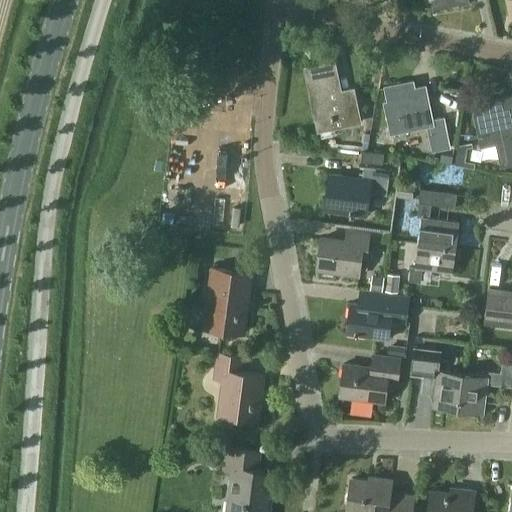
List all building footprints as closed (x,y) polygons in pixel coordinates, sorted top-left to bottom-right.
[(340,91),(334,62),(306,68),(318,130),(359,121),(352,89),(340,91)] [(449,122),(444,123),(443,117),(432,119),(425,85),(414,87),(413,80),(385,86),(388,101),(384,101),(391,132),(427,125),(432,150),(449,147),(447,139),(453,138),(449,122)] [(511,162),(511,96),(473,105),(482,145),(497,141),(502,165),(511,162)] [(454,151),(445,149),(442,162),(451,164),(454,151)] [(372,162),(371,166),(390,169),(387,186),(395,187),(398,164),(382,163),(383,152),(360,150),(359,160),(372,162)] [(390,169),(371,166),(364,165),(362,178),(329,173),(324,209),(367,215),(370,192),(386,194),(387,186),(390,169)] [(415,179),(398,177),(396,196),(412,198),(415,179)] [(418,240),(456,246),(459,220),(429,217),(431,204),(455,207),(457,192),(420,188),(417,216),(422,216),(418,240)] [(369,232),(346,230),(345,239),(321,236),(316,270),(359,275),(360,266),(365,267),(369,232)] [(391,231),(383,230),(382,240),(390,241),(391,231)] [(456,246),(418,240),(414,267),(410,266),(408,280),(420,281),(423,268),(452,272),(456,246)] [(252,272),(212,266),(204,327),(243,333),(252,272)] [(400,274),(387,273),(385,291),(398,292),(400,274)] [(384,276),(372,274),(369,289),(382,291),(384,276)] [(511,289),(488,287),(484,324),(511,327),(511,289)] [(373,292),(372,305),(351,302),(346,331),(388,337),(390,321),(391,317),(405,319),(409,297),(373,292)] [(405,345),(388,343),(387,353),(404,355),(405,345)] [(426,349),(414,348),(410,373),(423,374),(421,391),(434,392),(432,406),(458,410),(463,372),(438,368),(438,364),(425,362),(426,349)] [(487,383),(511,386),(511,377),(511,350),(510,350),(509,363),(501,362),(500,372),(489,371),(488,375),(463,372),(458,410),(483,413),(487,383)] [(241,356),(218,353),(214,379),(222,380),(218,413),(258,418),(264,373),(239,370),(241,356)] [(400,357),(373,353),(371,366),(344,363),(339,395),(385,401),(388,379),(397,380),(400,357)] [(260,451),(227,447),(224,470),(232,471),(226,511),(268,511),(274,470),(258,468),(260,451)] [(391,479),(368,476),(367,479),(351,477),(346,511),(410,511),(413,494),(390,491),(391,479)] [(471,511),(474,490),(450,486),(449,491),(431,489),(427,511),(471,511)]
